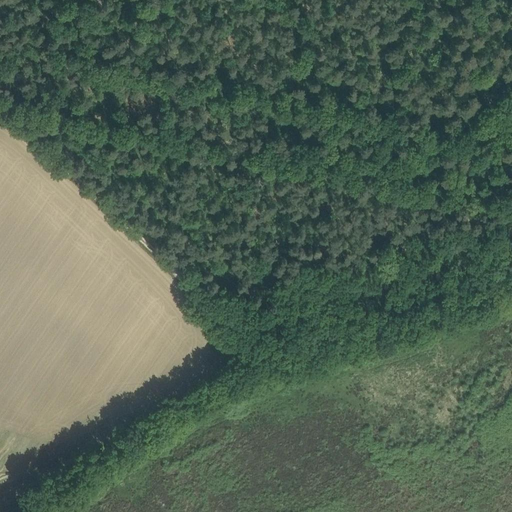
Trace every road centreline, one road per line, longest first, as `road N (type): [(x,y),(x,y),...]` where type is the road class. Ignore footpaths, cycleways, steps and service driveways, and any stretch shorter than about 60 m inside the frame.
road 1 (track): [(27,138),(64,112),(403,174),(511,116)]
road 2 (track): [(268,361),(0,120)]
road 3 (track): [(268,361),(139,435),(40,511)]
road 4 (track): [(511,278),(429,314),(268,361)]
